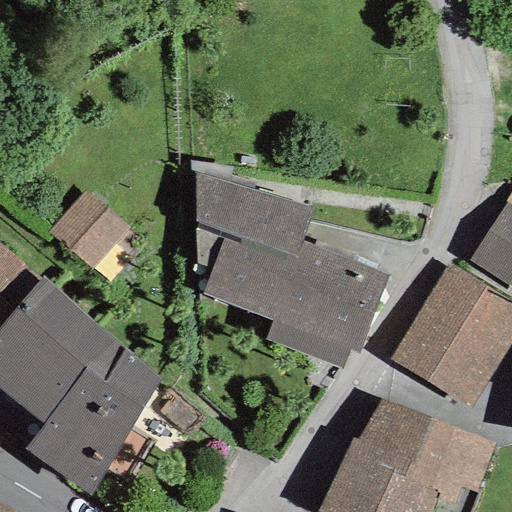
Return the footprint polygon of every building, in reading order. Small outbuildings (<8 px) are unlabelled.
[(349,350),(358,355),(387,276),(302,242),(313,210),(193,173),(197,265),(211,269),(201,294),(270,322),(263,340),(341,367),(349,350)] [(84,192),(47,233),(90,270),(127,228),(84,192)] [(511,192),(468,262),(511,290),(511,192)] [(0,327),(39,280),(0,246),(0,327)] [(511,305),(446,267),(389,359),(469,408),(511,340),(511,305)] [(0,327),(0,391),(42,426),(109,339),(42,277),(39,280),(0,327)] [(24,448),(89,496),(160,380),(109,339),(42,426),(24,448)] [(493,444),(379,399),(356,440),(351,438),(342,457),(438,494),(436,499),(452,504),(458,487),(476,492),(493,444)] [(430,511),(436,499),(438,494),(342,457),(316,511),(430,511)] [(19,511),(0,500),(0,511),(19,511)]
